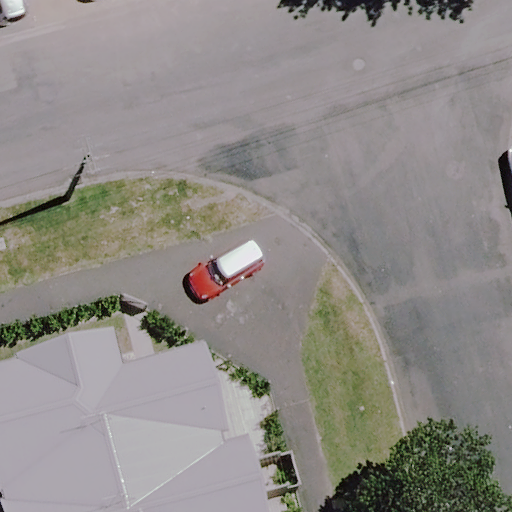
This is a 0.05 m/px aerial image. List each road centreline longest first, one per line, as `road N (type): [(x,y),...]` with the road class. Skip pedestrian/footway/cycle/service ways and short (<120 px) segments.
road 1 (residential): [(362,35),(508,511)]
road 2 (residential): [(0,134),(362,35)]
